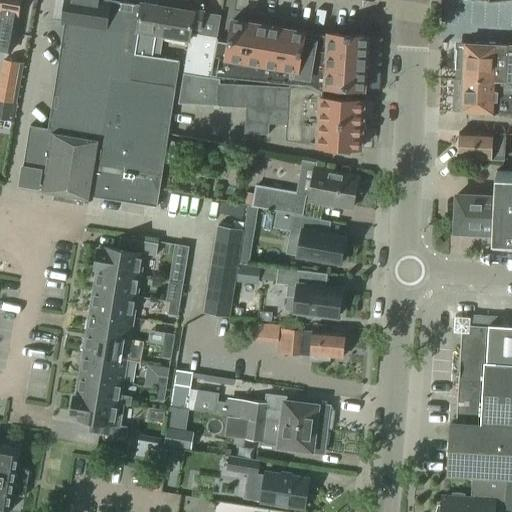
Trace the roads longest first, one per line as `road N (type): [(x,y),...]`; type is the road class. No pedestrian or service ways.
road 1 (tertiary): [(402,274),(412,0)]
road 2 (tertiary): [(384,511),(402,274)]
road 3 (residential): [(16,221),(42,226),(12,393),(0,391)]
